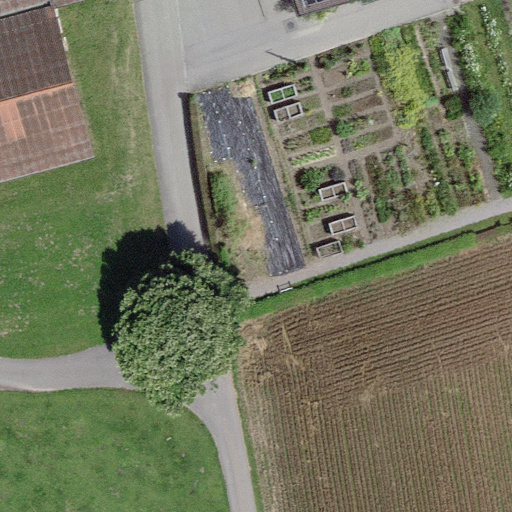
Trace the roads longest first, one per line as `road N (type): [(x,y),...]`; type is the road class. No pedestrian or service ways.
road 1 (unclassified): [(150,0),(244,511)]
road 2 (track): [(414,0),(163,76)]
